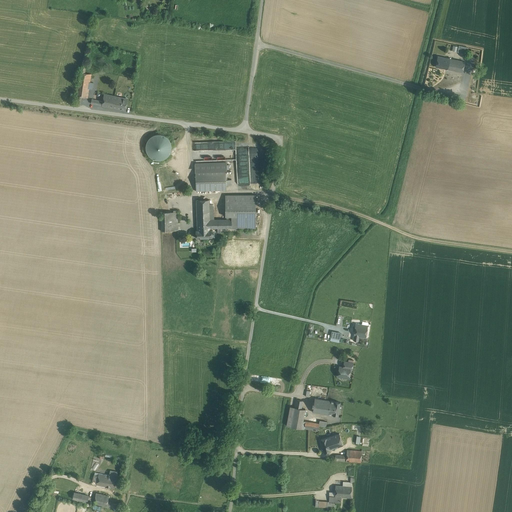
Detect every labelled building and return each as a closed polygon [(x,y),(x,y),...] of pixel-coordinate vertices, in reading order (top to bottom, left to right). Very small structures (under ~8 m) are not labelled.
[(459,45),(457,52),(467,54),(468,47),(459,45)] [(450,58),(438,56),(435,67),(448,69),(450,58)] [(465,61),(450,58),(448,69),(462,72),(465,61)] [(85,73),(80,72),(76,96),(81,97),(87,98),(89,89),(92,89),(93,83),(90,82),(91,74),(85,73)] [(103,102),(103,106),(113,108),(115,100),(116,97),(105,95),(103,102)] [(127,99),(116,97),(115,100),(113,108),(125,111),(127,99)] [(147,142),(146,146),(146,151),(149,156),(153,159),(158,160),(163,159),(167,157),(170,153),(171,148),(171,143),(168,139),(164,136),(159,134),(154,135),(150,138),(147,142)] [(225,162),(195,163),(196,191),(226,190),(226,185),(226,180),(226,170),(226,164),(225,162)] [(255,195),(225,195),(225,216),(231,216),(256,216),(255,195)] [(209,200),(196,200),(197,223),(210,221),(210,219),(209,203),(209,200)] [(168,212),(161,212),(161,231),(174,230),(173,212),(168,212)] [(256,216),(231,216),(231,219),(232,219),(232,228),(256,228),(256,216)] [(214,219),(210,219),(210,221),(210,228),(217,228),(221,228),(232,228),(232,219),(231,219),(214,219)] [(210,221),(197,223),(197,231),(196,231),(196,238),(212,237),(212,230),(210,230),(210,228),(210,221)] [(356,323),(354,336),(359,337),(366,338),(368,325),(362,324),(356,323)] [(339,341),(341,333),(331,331),(329,339),(339,341)] [(343,367),(339,366),(338,376),(349,378),(350,369),(350,368),(343,367)] [(330,401),(315,398),(312,412),(328,414),(330,401)] [(303,401),(296,399),(294,407),(301,408),(303,401)] [(340,402),(334,401),(330,401),(328,414),(332,414),(332,415),(338,415),(340,402)] [(290,406),(286,426),(291,426),(294,407),(290,406)] [(301,408),(294,407),(291,426),(304,429),(305,421),(303,421),(305,409),(301,408)] [(319,424),(305,421),(304,429),(318,431),(319,426),(319,424)] [(339,434),(327,438),(330,449),(343,445),(339,434)] [(327,438),(321,440),(324,453),(330,451),(330,449),(327,438)] [(362,451),(347,450),(346,455),(346,461),(361,462),(362,451)] [(109,476),(99,473),(98,476),(97,482),(96,484),(114,488),(118,472),(110,471),(109,476)] [(335,492),(335,496),(335,497),(341,497),(351,498),(352,486),(343,486),(335,485),(335,492)] [(89,496),(74,492),(72,499),(87,502),(89,496)] [(109,496),(96,493),(93,504),(106,507),(107,502),(109,496)] [(335,502),(329,501),(327,501),(327,507),(327,509),(334,509),(335,502)]
